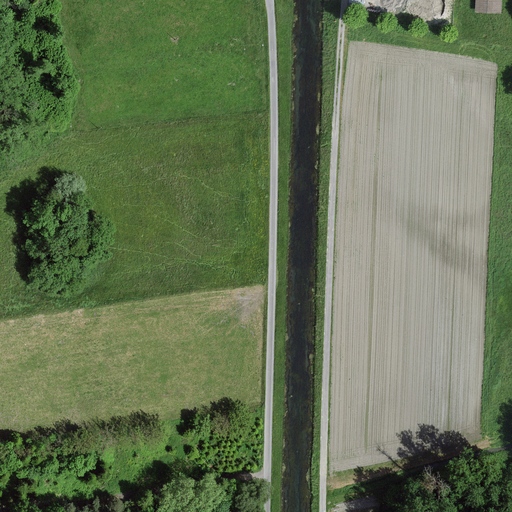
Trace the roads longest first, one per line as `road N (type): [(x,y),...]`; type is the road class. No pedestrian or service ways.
road 1 (unclassified): [(322,511),(344,0)]
road 2 (unclassified): [(269,0),(266,511)]
